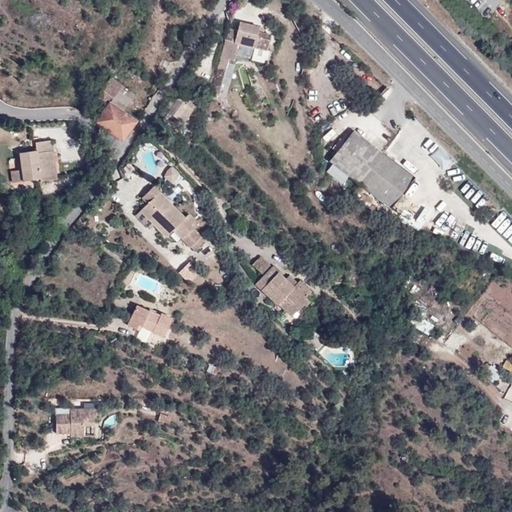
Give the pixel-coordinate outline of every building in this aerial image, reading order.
[(274,22),(272,15),(265,16),(266,23),(274,22)] [(221,57),(226,58),(228,54),(234,55),(237,43),(269,51),(271,40),(257,37),(260,27),(240,22),(238,31),(228,29),(221,57)] [(216,93),(226,58),(221,57),(212,92),(216,93)] [(111,78),(97,98),(106,107),(95,122),(122,142),(137,122),(121,111),(133,94),(111,78)] [(174,103),(171,101),(164,110),(183,124),(193,110),(177,99),(174,103)] [(331,161),(360,184),(384,155),(354,131),(331,161)] [(22,170),(24,181),(41,179),(41,181),(57,179),(53,141),(36,143),(37,152),(20,153),(22,170)] [(441,147),(432,155),(444,170),(454,162),(441,147)] [(384,155),(360,184),(390,207),(413,177),(384,155)] [(174,170),(172,169),(171,168),(168,170),(167,171),(164,175),(164,176),(166,179),(167,181),(169,182),(170,183),(172,182),(176,179),(178,176),(177,173),(174,170)] [(13,183),(24,181),(22,170),(11,172),(13,183)] [(147,204),(158,192),(153,186),(142,198),(147,204)] [(185,218),(158,192),(147,204),(140,212),(154,226),(166,238),(173,230),(191,247),(200,238),(200,237),(192,229),(197,223),(188,214),(185,218)] [(150,229),(154,226),(140,212),(136,215),(150,229)] [(196,251),(205,243),(200,238),(191,247),(196,251)] [(264,275),(272,266),(261,256),(253,266),(264,275)] [(294,287),(286,279),(272,266),(264,275),(255,285),(277,305),(278,304),(292,316),(299,309),(301,311),(309,302),(305,298),(311,291),(299,280),(297,283),(294,287)] [(290,275),(286,279),(294,287),(297,283),(290,275)] [(136,305),(127,324),(136,329),(138,325),(163,337),(172,318),(161,313),(160,316),(136,305)] [(176,353),(173,358),(184,364),(187,359),(176,353)] [(71,414),(56,415),(57,433),(71,433),(71,436),(85,436),(84,425),(95,425),(94,408),(71,409),(71,414)] [(171,419),(160,415),(158,422),(168,426),(171,419)]
